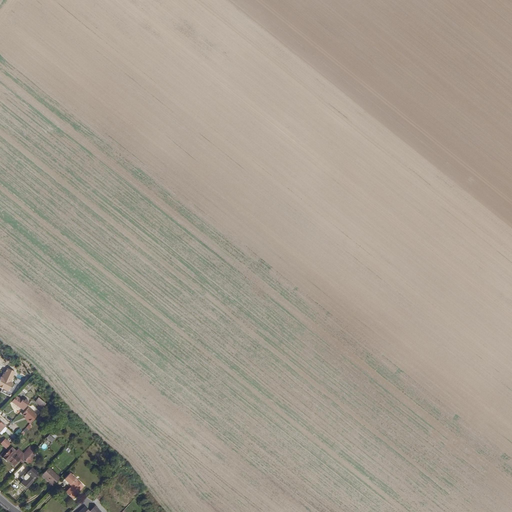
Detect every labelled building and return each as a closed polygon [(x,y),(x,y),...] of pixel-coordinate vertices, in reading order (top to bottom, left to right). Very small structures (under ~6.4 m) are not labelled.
[(13,382),(11,381),(15,372),(7,368),(2,377),(0,376),(0,386),(2,388),(0,391),(10,397),(14,388),(11,387),(13,382)] [(11,402),(24,410),(31,402),(26,399),(24,401),(17,396),(11,402)] [(39,397),(35,401),(43,408),(47,403),(39,397)] [(29,407),(22,415),(26,418),(26,420),(30,424),(38,416),(29,407)] [(32,426),(30,424),(21,433),(23,436),(31,428),(32,426)] [(12,425),(9,427),(18,435),(20,433),(12,425)] [(5,438),(1,444),(6,449),(11,444),(5,438)] [(16,451),(12,447),(3,456),(11,463),(14,466),(20,460),(23,463),(25,461),(34,451),(36,449),(31,445),(24,453),(18,449),(16,451)] [(29,464),(30,465),(38,455),(34,451),(25,461),(26,462),(29,464)] [(40,475),(32,467),(27,473),(31,477),(35,480),(40,475)] [(60,478),(49,468),(42,476),(53,485),(60,478)] [(70,485),(77,478),(71,472),(64,479),(70,485)] [(23,478),(24,479),(27,482),(31,477),(27,473),(23,478)] [(35,480),(31,477),(27,482),(24,479),(21,482),(28,488),(35,480)] [(85,487),(77,478),(70,485),(65,491),(73,499),(85,487)]
